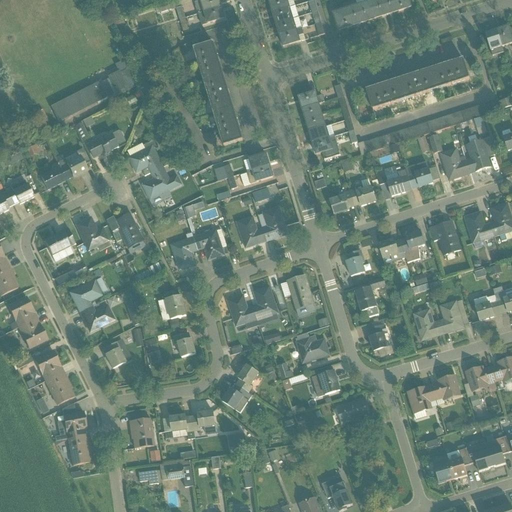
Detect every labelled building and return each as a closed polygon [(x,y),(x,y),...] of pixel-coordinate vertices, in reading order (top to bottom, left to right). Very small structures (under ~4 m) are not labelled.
[(198,0),(202,12),(218,7),(216,0),(198,0)] [(272,0),(267,1),(271,13),(289,8),(286,0),(272,0)] [(388,16),(382,0),(374,0),(370,2),(376,20),(388,16)] [(382,0),(388,16),(400,12),(396,0),(382,0)] [(413,8),(410,0),(396,0),(400,12),(413,8)] [(364,24),(376,20),(370,2),(358,5),(364,24)] [(364,24),(358,5),(347,9),(353,28),(364,24)] [(206,24),(222,19),(218,7),(202,12),(206,24)] [(274,24),(292,19),(289,8),(271,13),(274,24)] [(188,9),(183,11),(189,24),(193,22),(188,9)] [(340,32),(353,28),(347,9),(334,13),(340,32)] [(274,24),(277,36),(295,30),(292,19),(274,24)] [(501,47),(511,43),(511,42),(507,25),(495,29),(501,47)] [(501,47),(495,29),(483,33),(488,50),(501,47)] [(281,48),(299,43),(295,30),(277,36),(281,48)] [(190,49),(196,65),(215,59),(209,42),(190,49)] [(200,80),(219,74),(215,59),(196,65),(200,80)] [(447,85),(464,79),(457,59),(440,65),(447,85)] [(447,85),(440,65),(424,70),(431,90),(447,85)] [(107,101),(138,85),(129,67),(49,108),(56,123),(106,97),(107,101)] [(415,95),(431,90),(424,70),(409,75),(415,95)] [(200,80),(205,94),(224,88),(219,74),(200,80)] [(415,95),(409,75),(393,81),(400,101),(415,95)] [(385,106),(400,101),(393,81),(378,86),(385,106)] [(385,106),(378,86),(361,91),(368,111),(385,106)] [(211,112),(230,106),(224,88),(205,94),(211,112)] [(0,93),(0,145),(16,140),(1,93),(0,93)] [(296,111),(313,105),(309,93),(292,98),(296,111)] [(296,111),(300,122),(317,117),(313,105),(296,111)] [(211,112),(216,128),(235,122),(230,106),(211,112)] [(303,133),(321,128),(317,117),(300,122),(303,133)] [(222,146),(241,139),(235,122),(216,128),(222,146)] [(303,133),(307,144),(324,138),(321,128),(303,133)] [(93,161),(117,149),(109,133),(85,146),(93,161)] [(367,145),(370,158),(392,152),(393,155),(408,151),(406,143),(414,141),(412,133),(367,145)] [(511,149),(511,133),(501,137),(506,152),(511,149)] [(311,157),(328,151),(324,138),(307,144),(311,157)] [(470,174),(490,167),(482,140),(465,146),(469,157),(465,158),(470,174)] [(147,168),(150,174),(163,168),(152,146),(128,157),(136,173),(147,168)] [(470,174),(465,158),(460,160),(456,149),(439,154),(447,181),(470,174)] [(70,179),(85,171),(76,154),(61,161),(70,179)] [(247,159),(251,171),(268,166),(265,154),(247,159)] [(411,190),(432,184),(425,163),(405,169),(411,190)] [(358,164),(351,167),(354,174),(361,171),(358,164)] [(254,183),(272,178),(268,166),(251,171),(254,183)] [(45,192),(58,185),(50,168),(36,175),(45,192)] [(150,202),(180,188),(175,178),(168,181),(163,168),(150,174),(153,180),(142,185),(150,202)] [(411,190),(405,169),(383,176),(390,197),(411,190)] [(209,188),(212,199),(238,193),(235,182),(209,188)] [(325,193),(334,191),(331,182),(322,185),(325,193)] [(17,206),(31,199),(24,184),(9,191),(17,206)] [(359,207),(375,202),(369,185),(353,190),(359,207)] [(332,216),(348,211),(343,195),(327,200),(332,216)] [(493,237),(511,230),(511,218),(507,202),(489,208),(493,221),(489,222),(493,237)] [(266,242),(288,234),(278,206),(261,212),(266,226),(261,228),(266,242)] [(493,237),(489,222),(484,224),(480,211),(463,216),(471,244),(493,237)] [(127,250),(144,240),(129,213),(112,223),(127,250)] [(266,242),(261,228),(256,229),(251,215),(234,221),(244,249),(266,242)] [(73,226),(88,253),(109,242),(101,227),(95,230),(89,218),(73,226)] [(441,254),(460,249),(452,219),(426,227),(431,243),(437,241),(441,254)] [(408,251),(424,245),(418,229),(402,234),(408,251)] [(48,257),(73,245),(65,230),(41,241),(48,257)] [(207,261),(223,256),(214,230),(192,237),(196,251),(202,249),(207,261)] [(196,251),(192,237),(169,245),(178,272),(194,267),(190,253),(196,251)] [(380,260),(397,255),(392,238),(375,243),(380,260)] [(139,256),(132,260),(135,266),(142,263),(139,256)] [(347,278),(362,273),(357,257),(341,262),(347,278)] [(167,265),(158,268),(161,278),(171,274),(167,265)] [(0,297),(18,288),(7,266),(0,269),(0,297)] [(295,310),(314,304),(305,274),(286,280),(295,310)] [(68,292),(77,313),(91,307),(88,301),(102,295),(95,280),(68,292)] [(439,293),(449,289),(447,283),(437,287),(439,293)] [(258,325),(280,318),(269,284),(247,291),(258,325)] [(356,313),(373,308),(367,287),(350,292),(356,313)] [(506,312),(511,310),(511,288),(500,292),(506,312)] [(258,325),(247,291),(225,298),(236,332),(258,325)] [(167,320),(185,315),(179,295),(162,300),(167,320)] [(477,321),(493,315),(488,298),(472,304),(477,321)] [(6,310),(17,331),(37,321),(26,299),(6,310)] [(144,300),(133,303),(141,329),(152,325),(144,300)] [(442,335),(464,329),(456,301),(434,307),(442,335)] [(87,334),(114,321),(107,304),(93,311),(91,307),(77,313),(87,334)] [(442,335),(434,307),(412,314),(420,341),(442,335)] [(27,351),(47,341),(37,321),(17,331),(27,351)] [(142,332),(144,350),(153,349),(151,331),(142,332)] [(206,332),(199,334),(201,341),(208,339),(206,332)] [(301,365),(329,356),(324,339),(316,341),(314,335),(294,341),(301,365)] [(369,356),(384,351),(379,336),(364,341),(369,356)] [(257,341),(261,352),(271,349),(267,337),(257,341)] [(179,358),(195,355),(191,338),(175,342),(179,358)] [(108,369),(125,362),(119,346),(102,354),(108,369)] [(33,364),(44,385),(64,376),(53,354),(33,364)] [(503,382),(511,379),(511,356),(497,361),(500,369),(491,371),(494,380),(502,378),(503,382)] [(253,389),(262,377),(244,365),(235,377),(253,389)] [(494,380),(491,371),(485,373),(483,365),(463,371),(469,391),(486,386),(485,382),(494,380)] [(316,397),(339,390),(333,370),(310,377),(316,397)] [(442,402),(461,396),(454,375),(437,379),(439,384),(431,386),(436,401),(442,399),(442,402)] [(55,406),(74,396),(64,376),(44,385),(55,406)] [(436,401),(431,386),(423,388),(423,387),(405,392),(412,415),(431,409),(429,403),(436,401)] [(238,413),(246,401),(228,388),(220,400),(238,413)] [(340,425),(369,417),(365,401),(336,409),(340,425)] [(197,429),(215,427),(213,410),(195,412),(197,429)] [(168,432),(186,429),(183,414),(166,416),(168,432)] [(60,419),(64,443),(87,439),(82,415),(60,419)] [(132,449),(153,446),(149,419),(128,422),(132,449)] [(236,437),(238,449),(251,448),(250,436),(236,437)] [(68,467),(91,463),(87,439),(64,443),(68,467)] [(446,442),(435,444),(436,450),(447,448),(446,442)] [(492,468),(505,464),(499,446),(486,450),(492,468)] [(492,468),(486,450),(471,454),(476,473),(492,468)] [(167,452),(158,454),(159,465),(169,464),(167,452)] [(452,480),(466,475),(460,457),(446,461),(452,480)] [(452,480),(446,461),(431,466),(437,484),(452,480)] [(199,470),(176,472),(177,483),(185,483),(185,487),(200,486),(199,470)] [(169,485),(169,472),(147,473),(147,486),(169,485)] [(337,511),(352,506),(340,477),(321,485),(327,500),(331,498),(337,511)] [(185,506),(183,492),(167,494),(169,507),(185,506)] [(301,511),(320,511),(315,497),(298,504),(301,511)]
